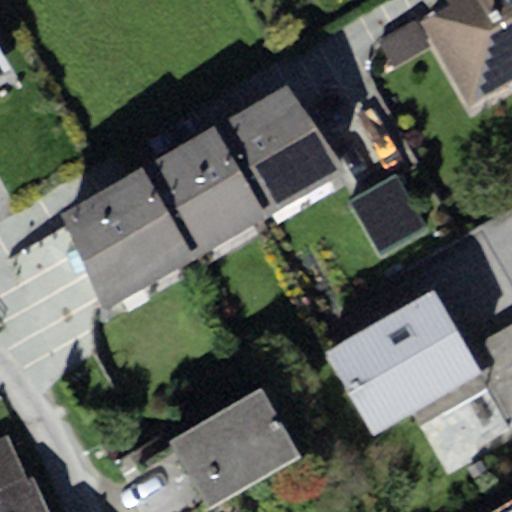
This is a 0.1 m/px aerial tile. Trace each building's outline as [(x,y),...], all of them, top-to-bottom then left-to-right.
[(511,84),(511,37),(490,0),(447,0),(451,7),(421,23),(470,108),(500,91),(511,84)] [(511,0),(490,0),(511,37),(511,0)] [(394,67),(427,47),(412,21),(379,40),(394,67)] [(0,75),(15,67),(0,41),(0,75)] [(343,172),(286,87),(215,129),(268,217),(343,172)] [(268,217),(215,129),(145,169),(196,259),(268,217)] [(196,259),(145,169),(63,215),(105,313),(196,259)] [(429,228),(396,175),(351,203),(384,256),(429,228)] [(433,293),(326,353),(373,437),(481,377),(433,293)] [(511,324),(470,348),(508,417),(511,414),(511,324)] [(261,392),(171,443),(210,511),(211,511),(301,460),(261,392)] [(0,492),(29,480),(10,437),(0,441),(0,492)] [(0,511),(54,511),(38,476),(29,480),(0,492),(0,511)]
